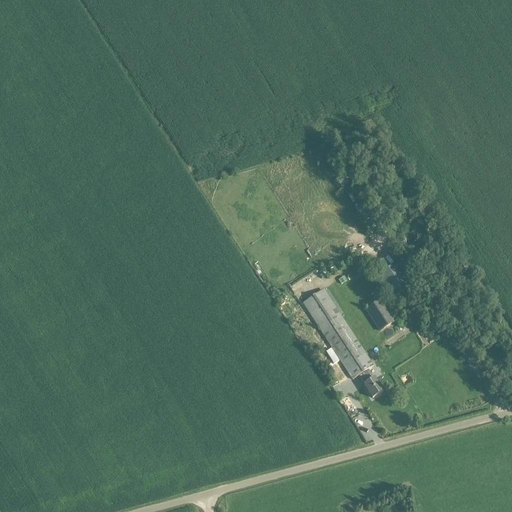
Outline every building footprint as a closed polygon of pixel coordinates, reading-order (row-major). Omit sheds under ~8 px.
[(317,274),(320,281),(331,275),(328,268),(317,274)] [(381,284),(393,303),(415,287),(403,269),(381,284)] [(355,274),(350,277),(356,285),(361,282),(355,274)] [(269,279),(263,282),(269,292),(274,289),(269,279)] [(331,300),(335,297),(331,288),(326,291),(331,300)] [(353,381),(374,367),(324,290),(303,304),(353,381)] [(338,308),(342,305),(337,299),(333,302),(338,308)] [(380,302),(367,311),(381,332),(394,323),(380,302)] [(346,308),(340,311),(347,322),(352,319),(346,308)] [(289,322),(293,331),(298,329),(294,319),(289,322)] [(372,399),(383,392),(374,380),(364,387),(372,399)] [(354,392),(356,395),(364,390),(362,386),(354,392)]
